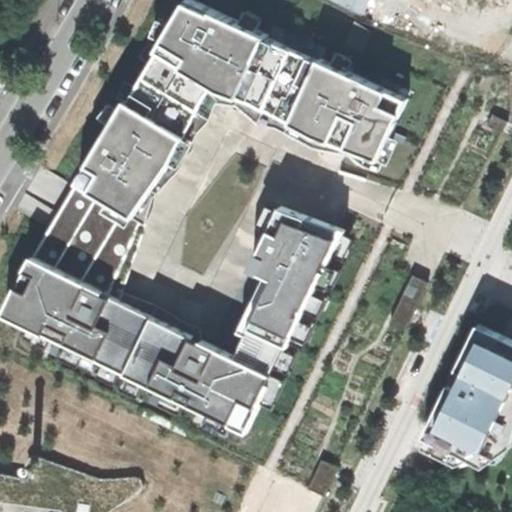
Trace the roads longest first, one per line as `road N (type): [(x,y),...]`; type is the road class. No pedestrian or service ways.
road 1 (residential): [(511,200),(359,511)]
road 2 (unclassified): [(80,0),(0,146)]
